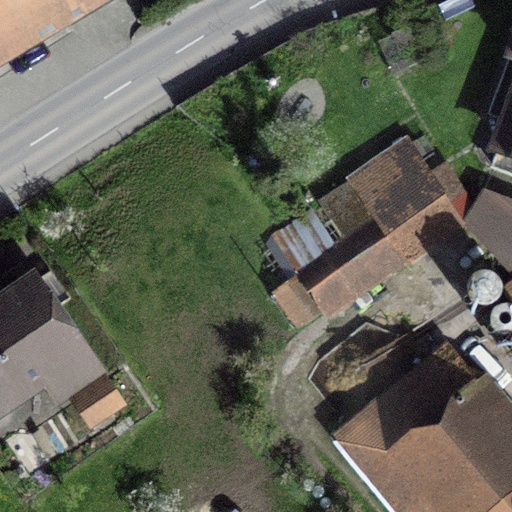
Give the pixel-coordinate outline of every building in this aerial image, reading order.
[(0,0),(0,38),(64,0),(0,0)] [(422,22),(378,42),(393,75),(468,42),(454,8),(430,19),(435,29),(427,33),(422,22)] [(494,165),(511,171),(511,52),(489,114),(510,121),(494,165)] [(430,175),(407,142),(353,181),(373,214),(368,217),(371,221),(429,178),(455,215),(464,224),(474,204),(445,164),(430,175)] [(429,178),(371,221),(374,225),(399,257),(455,215),(429,178)] [(464,224),(511,273),(511,206),(485,189),(474,204),(464,224)] [(399,257),(374,225),(275,293),(299,326),(350,291),(399,257)] [(0,406),(44,377),(58,398),(96,371),(34,283),(0,306),(0,406)] [(511,511),(511,446),(436,356),(339,436),(400,511),(444,511),(452,506),(456,511),(511,511)]
